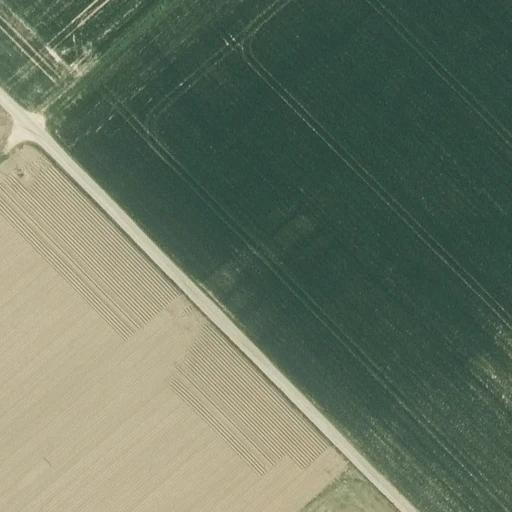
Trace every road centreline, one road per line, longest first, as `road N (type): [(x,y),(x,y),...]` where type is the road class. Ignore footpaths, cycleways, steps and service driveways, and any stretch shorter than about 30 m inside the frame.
road 1 (track): [(0,98),(404,511)]
road 2 (track): [(172,0),(0,153)]
